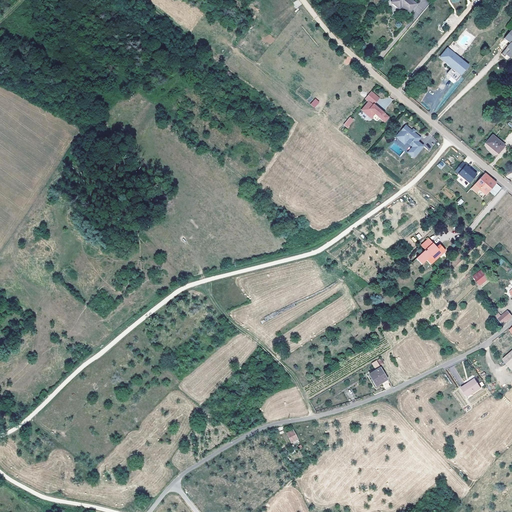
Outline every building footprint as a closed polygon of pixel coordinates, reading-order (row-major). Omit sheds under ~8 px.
[(416,4),(410,0),(393,0),(392,2),(398,7),(400,4),(409,12),(416,4)] [(447,48),(440,57),(447,63),(455,69),(462,61),(447,48)] [(447,63),(446,64),(455,71),(463,62),(462,61),(455,69),(447,63)] [(368,101),(361,110),(369,117),(373,116),(373,118),(376,120),(377,120),(379,117),(384,122),(388,117),(381,110),(380,111),(376,108),(377,107),(373,104),(378,98),(370,91),(365,98),(368,101)] [(319,102),(315,99),(310,104),(314,108),(319,102)] [(356,117),(352,114),(345,124),(348,126),(356,117)] [(406,125),(400,132),(408,139),(406,142),(412,147),(420,138),(406,125)] [(493,135),(486,142),(498,153),(505,145),(493,135)] [(441,169),(445,165),(442,161),(437,165),(441,169)] [(472,172),(466,166),(458,174),(469,183),(476,175),(472,172)] [(489,174),(486,170),(473,186),(478,190),(477,191),(481,194),(483,192),(486,195),(489,191),(496,182),(489,174)] [(502,187),(496,182),(489,191),(493,195),(502,187)] [(421,246),(426,250),(416,259),(422,264),(426,260),(430,264),(445,251),(441,246),(438,249),(437,248),(428,239),(421,246)] [(482,268),(473,276),(480,284),(489,276),(482,268)] [(511,316),(511,315),(508,311),(498,320),(502,325),(511,316)] [(511,367),(505,358),(502,360),(511,370),(511,367)] [(372,363),(376,370),(369,374),(376,386),(388,379),(381,368),(376,360),(372,363)] [(481,388),(475,379),(461,389),(467,397),(481,388)] [(293,430),(287,433),(291,442),(298,439),(293,430)]
